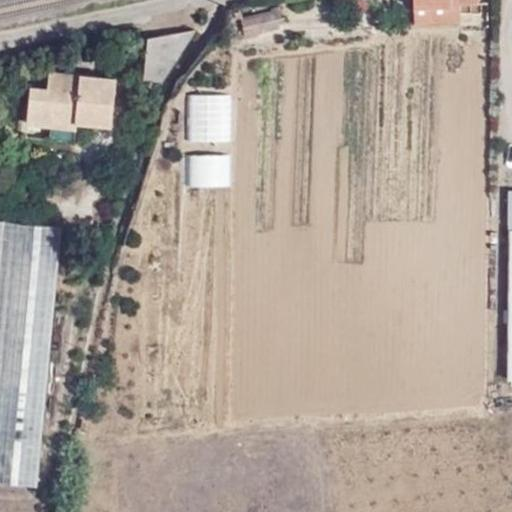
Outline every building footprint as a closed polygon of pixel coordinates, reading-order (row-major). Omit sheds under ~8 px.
[(364,0),(356,0),(356,11),(364,11),(364,0)] [(344,14),(344,2),(336,2),(336,14),(344,14)] [(459,23),(459,3),(415,3),(415,23),(459,23)] [(511,376),(511,5),(498,5),(492,376),(511,376)] [(274,23),(286,19),(281,8),(243,16),(247,37),(276,30),(274,23)] [(150,76),(165,77),(194,28),(154,35),(150,76)] [(82,127),(82,121),(117,125),(122,78),(55,71),(53,88),(36,86),(33,122),(82,127)] [(230,139),(229,93),(185,94),(185,139),(230,139)] [(80,139),(82,127),(33,122),(32,134),(80,139)] [(229,153),(185,153),(185,185),(229,185),(229,153)] [(0,220),(0,478),(38,481),(62,227),(0,220)]
